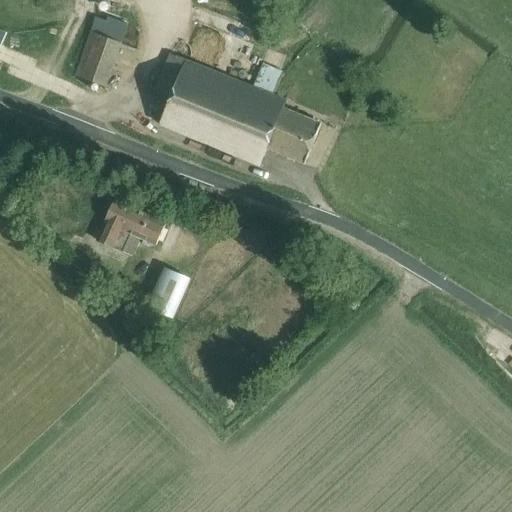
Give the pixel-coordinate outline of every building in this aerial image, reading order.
[(105,87),(121,44),(128,25),(108,18),(106,22),(96,19),(76,77),(105,87)] [(305,165),(321,125),(283,109),(286,102),(273,96),(283,73),(263,65),(253,88),(171,55),(156,91),(171,98),(160,126),(260,166),(267,149),(305,165)] [(15,167),(0,182),(0,188),(6,194),(23,176),(15,167)] [(97,241),(113,248),(132,257),(141,239),(156,246),(166,224),(115,201),(97,241)] [(192,234),(212,243),(218,230),(198,221),(192,234)] [(174,318),(190,281),(164,269),(148,306),(174,318)]
